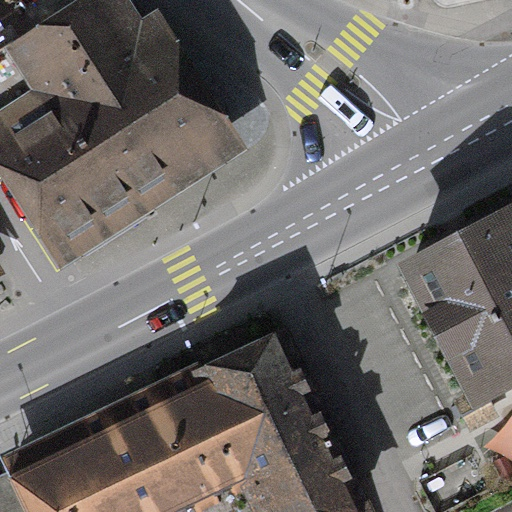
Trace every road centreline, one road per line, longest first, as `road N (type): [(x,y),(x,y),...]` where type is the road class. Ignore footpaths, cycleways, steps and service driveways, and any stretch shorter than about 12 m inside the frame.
road 1 (primary): [(0,386),(421,160)]
road 2 (secondary): [(237,0),(369,95),(421,160)]
